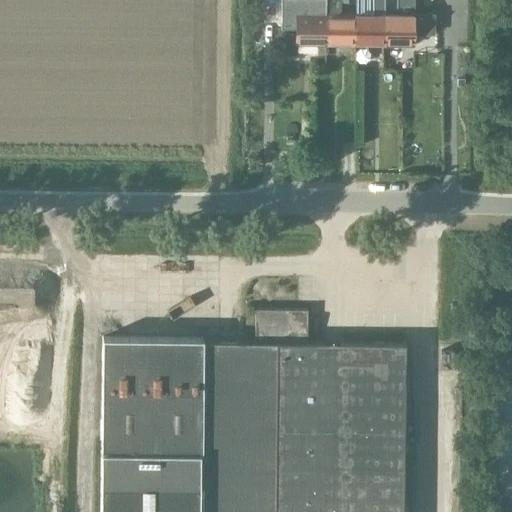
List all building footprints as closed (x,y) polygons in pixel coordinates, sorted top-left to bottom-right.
[(325,43),(325,0),(280,0),(280,27),(295,27),(295,43),(325,43)] [(340,1),(340,0),(325,0),(325,43),(354,44),(354,13),(340,13),(340,1)] [(383,44),(383,0),(354,0),(354,2),(354,13),(354,44),(383,44)] [(396,0),(397,14),(384,14),(384,0),(383,0),(383,44),(411,44),(411,45),(412,45),(413,33),(433,33),(433,14),(412,13),(412,0),(396,0)] [(136,268),(191,266),(191,253),(136,255),(136,268)] [(403,511),(405,342),(306,341),(307,308),(255,308),(255,340),(202,340),(202,337),(102,336),(100,511),(403,511)] [(453,367),(453,350),(440,350),(440,367),(453,367)]
